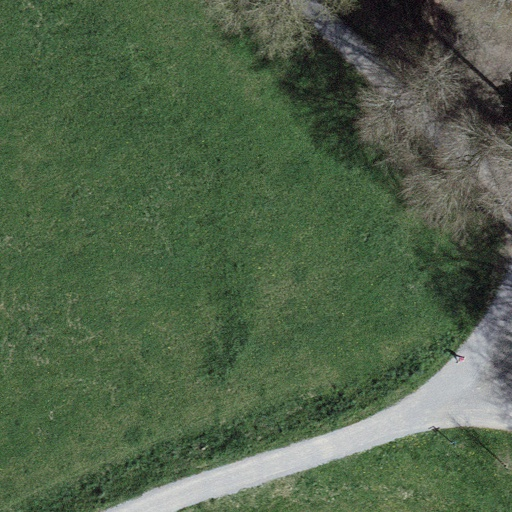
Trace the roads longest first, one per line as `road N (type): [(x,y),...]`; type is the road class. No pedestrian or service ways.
road 1 (track): [(406,416),(140,511)]
road 2 (track): [(511,191),(307,0)]
road 3 (track): [(511,299),(464,361),(406,416)]
